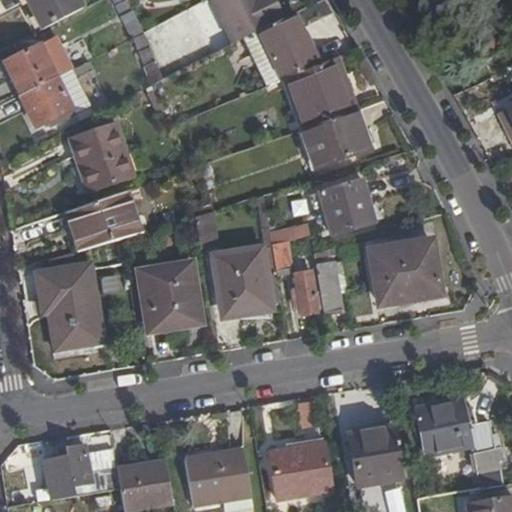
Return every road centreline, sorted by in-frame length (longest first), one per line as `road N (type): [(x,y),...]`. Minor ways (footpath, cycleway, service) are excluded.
road 1 (residential): [(511,330),(17,417)]
road 2 (tertiary): [(362,0),(437,126),(511,288)]
road 3 (residential): [(17,417),(0,286)]
